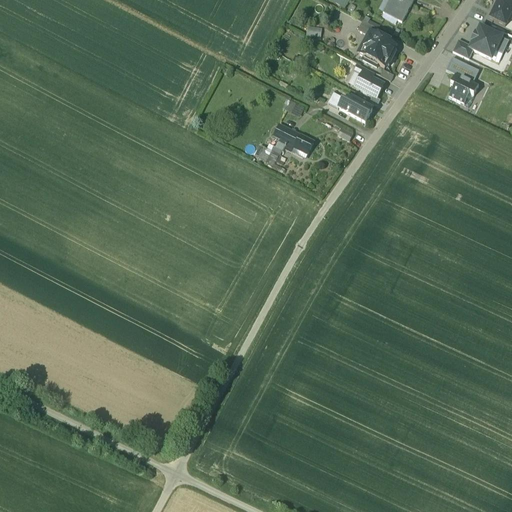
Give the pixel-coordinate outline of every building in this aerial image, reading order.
[(349,3),(343,0),(329,0),(345,10),(349,3)] [(390,0),(383,14),(402,24),(414,0),(390,0)] [(511,3),(504,0),(497,0),(494,8),(495,9),(490,20),(506,27),(511,13),(511,3)] [(378,31),(362,23),(357,32),(368,37),(370,34),(375,37),(378,31)] [(322,31),(308,29),(307,37),(320,40),(322,31)] [(509,43),(480,29),(471,48),(470,51),(473,52),(491,61),(496,52),(503,55),(509,43)] [(375,37),(370,34),(368,37),(364,45),(361,46),(357,53),(358,56),(363,59),(362,61),(376,69),(378,66),(384,70),(386,67),(389,66),(395,55),(394,52),(395,49),(389,46),(390,45),(375,37)] [(470,51),(471,48),(458,41),(453,53),(469,61),(473,52),(470,51)] [(455,77),(459,79),(465,66),(452,60),(446,73),(455,77)] [(374,75),(358,66),(355,73),(361,76),(362,75),(371,80),(374,75)] [(455,77),(450,87),(454,88),(448,99),(464,106),(469,95),(474,98),(478,88),(473,85),(479,73),(465,66),(459,79),(455,77)] [(393,77),(383,71),(379,77),(390,83),(393,77)] [(371,80),(362,75),(361,76),(355,89),(362,93),(363,95),(367,97),(369,96),(372,98),(376,100),(383,86),(371,80)] [(344,101),(339,98),(332,108),(339,111),(339,110),(342,104),(344,101)] [(376,100),(372,98),(369,103),(377,107),(380,101),(376,100)] [(371,112),(351,100),(347,106),(342,104),(339,110),(365,124),(371,112)] [(290,105),(286,113),(299,119),(303,111),(290,105)] [(314,144),(286,130),(277,147),(303,160),(305,157),(306,158),(314,144)] [(352,137),(341,131),(337,137),(349,143),(352,137)] [(283,175),(284,173),(274,167),(276,164),(282,167),(285,161),(260,148),(254,160),(283,175)]
